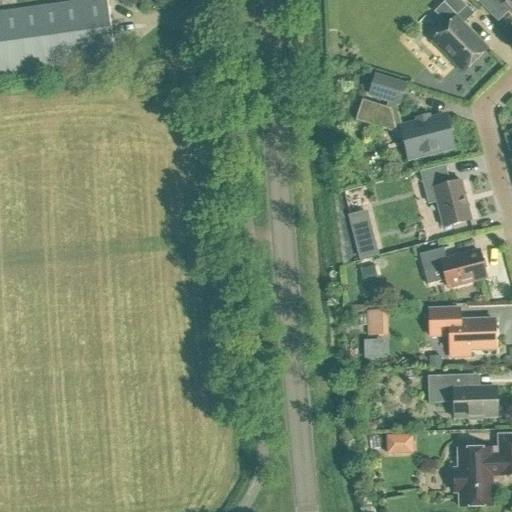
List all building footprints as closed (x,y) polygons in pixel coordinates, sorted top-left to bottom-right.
[(92,0),(0,13),(0,77),(116,61),(107,0),(92,0)] [(448,25),(432,41),(464,73),(488,49),(470,31),(471,31),(464,24),(475,14),(461,0),(446,0),(435,12),(448,25)] [(511,0),(480,0),(479,1),(498,21),(510,10),(511,12),(511,0)] [(397,107),(399,107),(406,85),(374,75),(367,97),(387,103),(397,107)] [(362,100),(355,120),(395,133),(397,139),(404,137),(402,128),(397,107),(387,103),(386,108),(362,100)] [(426,154),(453,147),(446,117),(402,128),(404,137),(410,158),(413,157),(415,159),(425,156),(426,154)] [(450,184),(445,166),(421,172),(429,204),(437,202),(443,228),(472,220),(462,181),(450,184)] [(359,193),(354,214),(369,217),(374,196),(359,193)] [(374,236),(354,241),(358,259),(378,254),(374,236)] [(447,259),(444,248),(420,255),(428,285),(446,280),(448,288),(487,278),(480,251),(447,259)] [(361,269),(365,288),(378,285),(374,266),(361,269)] [(451,357),(470,357),(469,351),(495,350),(494,319),(460,321),(459,309),(429,310),(430,337),(450,336),(451,357)] [(387,336),(387,311),(366,311),(366,316),(359,316),(359,326),(367,326),(367,337),(387,336)] [(374,341),(355,342),(355,360),(375,359),(374,341)] [(429,367),(441,367),(441,356),(429,356),(429,367)] [(471,375),(437,376),(428,376),(429,403),(454,402),(454,418),(469,417),(469,420),(482,420),(482,417),(498,416),(497,388),(471,389),(471,375)] [(511,435),(498,435),(499,454),(492,455),(492,449),(458,450),(459,507),(493,506),(493,484),(495,484),(500,478),(500,476),(511,475),(511,435)]
